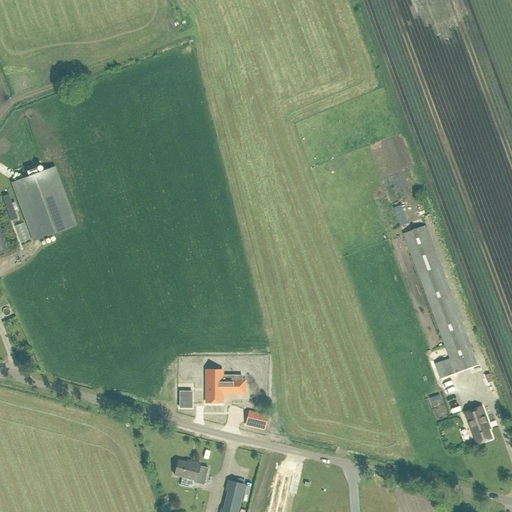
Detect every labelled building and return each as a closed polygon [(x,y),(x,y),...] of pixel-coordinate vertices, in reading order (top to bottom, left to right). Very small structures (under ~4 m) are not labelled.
[(11,183),(33,241),(76,225),(55,167),(37,173),(36,168),(27,172),(28,177),(11,183)] [(0,254),(11,250),(0,219),(0,254)] [(435,364),(441,380),(479,366),(427,226),(404,234),(450,359),(435,364)] [(244,381),(232,381),(222,381),(222,375),(224,375),(224,366),(213,366),(213,361),(198,361),(198,370),(209,370),(209,376),(207,376),(207,407),(221,406),(221,394),(244,394),(244,381)] [(191,392),(179,392),(179,408),(191,408),(191,392)] [(480,406),(465,411),(477,445),(492,439),(480,406)] [(186,462),(177,460),(174,475),(196,481),(200,464),(187,461),(186,462)] [(267,511),(283,511),(291,477),(276,474),(267,511)] [(237,511),(244,485),(228,481),(225,491),(227,491),(223,508),(223,509),(221,508),(219,511),(237,511)] [(209,511),(211,502),(205,501),(203,510),(209,511)]
